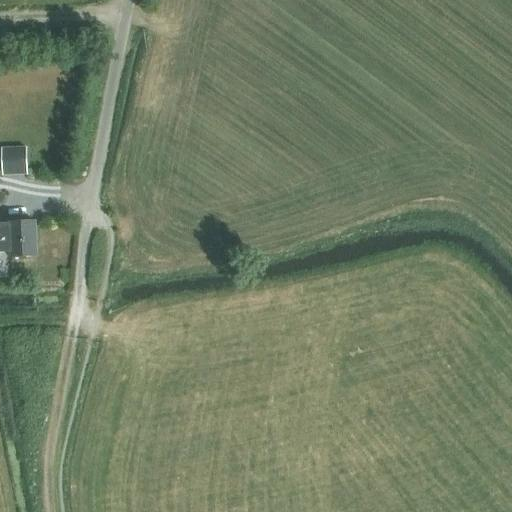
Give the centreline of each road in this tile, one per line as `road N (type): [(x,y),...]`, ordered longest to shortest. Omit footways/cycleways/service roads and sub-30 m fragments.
road 1 (track): [(47,511),(48,438),(79,283)]
road 2 (unclassified): [(93,190),(128,0)]
